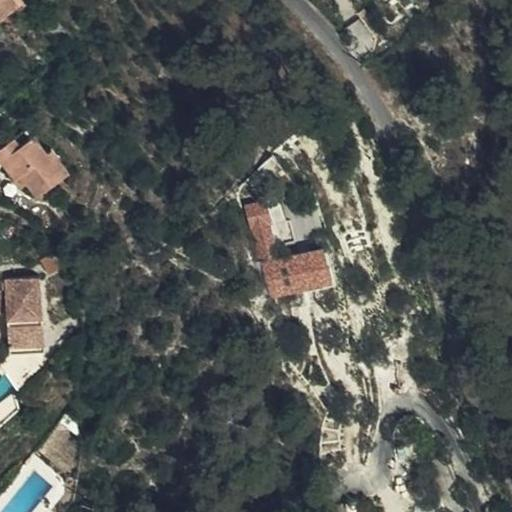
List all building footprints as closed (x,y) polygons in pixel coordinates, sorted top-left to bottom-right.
[(0,0),(0,10),(11,0),(0,0)] [(0,145),(0,150),(19,173),(25,167),(31,174),(43,187),(74,161),(55,139),(49,144),(27,120),(0,145)] [(25,167),(19,173),(25,180),(31,174),(25,167)] [(249,202),(269,296),(338,281),(330,243),(279,254),(267,199),(249,202)] [(36,265),(51,255),(45,244),(30,253),(36,265)] [(0,314),(36,295),(36,269),(0,270),(0,279),(0,283),(0,282),(0,314)] [(0,337),(36,337),(36,295),(0,314),(0,337)] [(0,349),(36,349),(36,337),(0,337),(0,349)]
